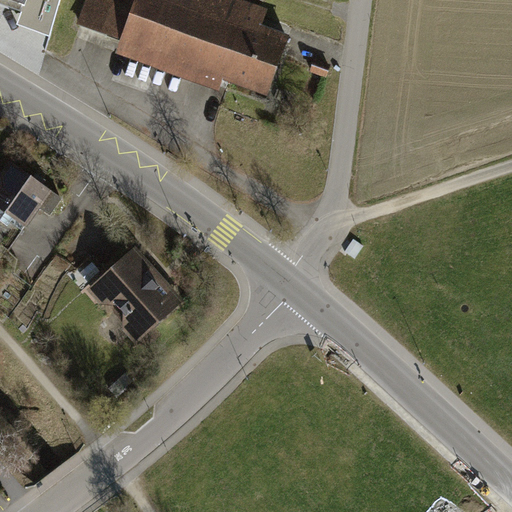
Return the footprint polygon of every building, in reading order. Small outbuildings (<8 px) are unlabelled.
[(0,0),(0,6),(15,13),(20,0),(0,0)] [(227,0),(90,0),(89,2),(79,29),(125,45),(119,62),(217,97),(220,89),(265,105),(287,44),(261,34),(268,14),(227,0)] [(58,12),(34,5),(26,33),(50,40),(58,12)] [(331,73),(313,67),(308,80),(326,87),(331,73)] [(51,200),(7,168),(0,177),(0,221),(24,239),(51,200)] [(364,246),(354,239),(345,252),(356,259),(364,246)] [(179,304),(134,254),(98,286),(142,336),(179,304)]
